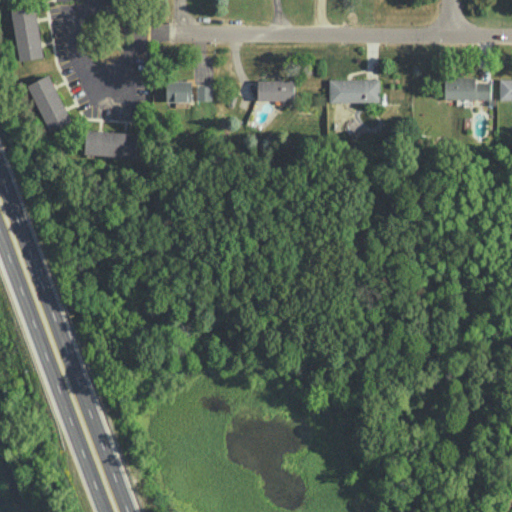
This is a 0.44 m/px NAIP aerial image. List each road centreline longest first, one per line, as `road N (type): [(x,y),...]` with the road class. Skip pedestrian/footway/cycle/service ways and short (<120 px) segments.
road 1 (residential): [(151,31),(511,35)]
road 2 (secondary): [(0,196),(118,511)]
